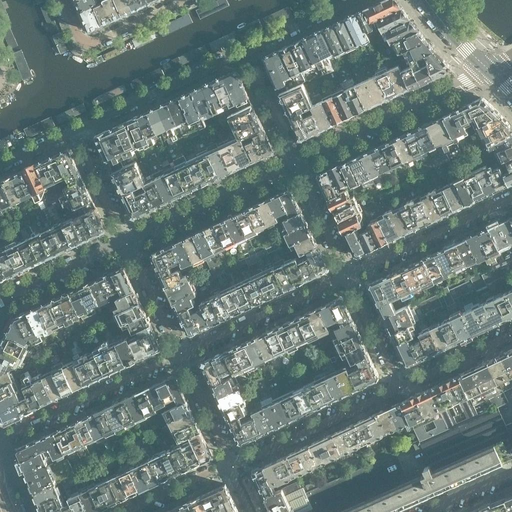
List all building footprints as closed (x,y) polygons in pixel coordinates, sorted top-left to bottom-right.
[(2,0),(0,0),(0,16),(3,24),(11,21),(2,0)] [(96,3),(94,0),(76,0),(77,0),(81,10),(92,4),(96,3)] [(123,14),(116,0),(102,0),(104,1),(112,19),(123,14)] [(134,9),(129,0),(116,0),(123,14),(134,9)] [(154,0),(129,0),(134,9),(154,0)] [(220,0),(197,11),(200,19),(230,6),(227,0),(220,0)] [(377,19),(402,7),(399,2),(397,0),(383,0),(382,1),(382,0),(374,4),(364,9),(370,22),(371,21),(377,19)] [(112,19),(104,1),(92,6),(102,24),(112,19)] [(51,33),(59,29),(48,4),(41,7),(51,33)] [(102,24),(92,6),(92,4),(81,10),(89,30),(102,24)] [(385,31),(410,19),(402,7),(377,19),(383,32),(385,31)] [(374,28),(371,21),(370,22),(364,9),(357,13),(369,38),(376,34),(373,28),(374,28)] [(158,27),(162,37),(194,22),(189,12),(158,27)] [(266,21),(265,21),(265,22),(265,23),(266,24),(266,25),(267,26),(268,27),(269,27),(270,27),(287,19),(288,18),(289,18),(289,17),(290,16),(290,15),(291,14),(291,13),(289,12),(288,12),(287,12),(286,12),(285,12),(284,12),(267,20),(266,21)] [(369,38),(357,13),(353,15),(353,14),(349,16),(345,18),(357,44),(369,38)] [(357,44),(345,18),(334,24),(346,49),(357,44)] [(396,42),(419,30),(410,19),(385,31),(392,44),(396,42)] [(238,31),(242,40),(264,30),(260,21),(238,31)] [(346,49),(334,24),(323,29),(334,52),(335,54),(346,49)] [(9,50),(18,46),(9,26),(0,29),(9,50)] [(334,52),(323,29),(319,31),(315,32),(315,33),(311,35),(328,72),(334,69),(329,60),(327,59),(326,56),(334,52)] [(158,40),(153,30),(132,39),(136,49),(158,40)] [(404,51),(427,40),(419,30),(396,42),(392,44),(395,51),(399,49),(401,53),(404,51)] [(60,55),(68,51),(61,31),(52,35),(60,55)] [(235,42),(231,33),(209,42),(213,51),(235,42)] [(328,72),(311,35),(301,39),(313,62),(317,61),(323,73),(328,72)] [(313,62),(301,39),(290,44),(302,70),(308,67),(309,70),(315,68),(313,62)] [(409,62),(435,49),(427,40),(404,51),(409,62)] [(132,50),(129,43),(93,59),(97,67),(132,50)] [(302,70),(290,44),(280,49),(288,67),(296,85),(303,82),(307,80),(302,70)] [(207,54),(203,46),(174,59),(178,68),(207,54)] [(285,82),(278,67),(280,65),(282,69),(288,67),(280,49),(264,57),(264,58),(267,64),(273,79),(276,86),(285,82)] [(449,69),(450,65),(435,50),(435,49),(409,62),(400,66),(409,88),(413,86),(414,87),(429,81),(428,79),(449,69)] [(12,54),(24,85),(34,81),(22,50),(12,54)] [(296,85),(288,67),(282,69),(280,65),(278,67),(285,82),(276,86),(279,93),(296,85)] [(409,88),(400,66),(399,65),(388,70),(398,93),(409,88)] [(131,81),(135,90),(165,76),(161,67),(131,81)] [(398,93),(388,70),(377,75),(387,98),(398,93)] [(250,100),(238,72),(234,71),(224,75),(236,103),(241,100),(242,103),(250,100)] [(236,103),(224,75),(213,80),(224,104),(229,102),(231,105),(236,103)] [(387,98),(377,75),(367,80),(377,103),(387,98)] [(224,104),(213,80),(202,85),(214,113),(220,110),(219,107),(224,104)] [(377,103),(367,80),(356,85),(366,108),(377,103)] [(309,94),(303,82),(296,85),(279,93),(285,104),(309,94)] [(366,108),(356,85),(355,83),(344,88),(355,113),(366,108)] [(214,113),(202,85),(191,91),(202,114),(207,112),(208,115),(214,113)] [(355,113),(344,88),(333,93),(344,118),(355,113)] [(89,106),(89,107),(90,108),(91,109),(93,109),(94,109),(117,98),(118,97),(119,97),(120,96),(121,95),(122,94),(122,93),(122,92),(123,91),(121,90),(120,90),(119,90),(117,90),(116,90),(115,91),(114,91),(91,102),(90,103),(89,104),(89,105),(89,106)] [(202,114),(191,91),(178,97),(189,123),(196,120),(200,129),(207,125),(202,114)] [(334,123),(324,100),(323,98),(320,93),(313,96),(314,99),(312,100),(314,105),(311,106),(314,111),(322,129),(334,123)] [(344,118),(333,93),(323,98),(324,100),(334,123),(344,118)] [(314,105),(312,100),(309,94),(285,104),(290,116),(301,111),(311,106),(314,105)] [(189,123),(178,97),(168,102),(178,125),(184,122),(187,127),(190,126),(189,123)] [(469,120),(474,118),(473,116),(492,106),(484,98),(481,98),(443,115),(455,142),(458,140),(459,142),(466,138),(463,132),(471,128),(469,120)] [(178,125),(168,102),(168,101),(158,106),(170,135),(174,133),(172,128),(178,125)] [(55,116),(59,124),(87,112),(83,103),(55,116)] [(257,116),(252,104),(229,115),(235,127),(257,116)] [(170,135),(158,106),(148,111),(158,135),(164,132),(166,137),(170,135)] [(478,125),(500,115),(492,106),(473,116),(474,118),(478,125)] [(158,135),(148,111),(138,116),(150,144),(154,143),(152,138),(158,135)] [(311,134),(303,116),(301,111),(290,116),(295,127),(300,137),(302,138),(311,134)] [(322,129),(314,111),(303,116),(311,134),(322,129)] [(482,135),(487,133),(508,123),(501,114),(500,115),(478,125),(482,135)] [(455,142),(443,115),(431,121),(446,152),(449,150),(448,147),(456,144),(455,142)] [(150,144),(138,116),(128,120),(138,144),(139,146),(145,144),(146,146),(150,144)] [(263,128),(257,116),(235,127),(240,138),(241,137),(251,133),(263,128)] [(27,129),(31,138),(56,126),(52,117),(27,129)] [(138,144),(128,120),(117,125),(117,126),(129,155),(134,152),(132,147),(138,144)] [(449,160),(446,152),(431,121),(426,123),(437,146),(441,155),(435,158),(439,165),(449,160)] [(437,146),(426,123),(416,128),(426,151),(437,146)] [(487,145),(511,133),(511,127),(508,123),(487,133),(490,140),(486,142),(487,145)] [(129,155),(117,126),(106,131),(117,154),(122,152),(128,164),(133,162),(129,155)] [(273,149),(263,128),(251,133),(255,139),(263,156),(272,152),(273,149)] [(426,151),(416,128),(404,134),(415,156),(426,151)] [(117,154),(106,131),(106,130),(95,136),(106,159),(112,156),(118,169),(122,167),(117,154)] [(498,150),(511,143),(511,133),(487,145),(489,150),(496,146),(498,150)] [(415,156),(404,134),(393,139),(404,161),(415,156)] [(0,150),(15,143),(11,135),(0,140),(0,150)] [(241,166),(230,143),(227,136),(216,141),(219,148),(230,171),(241,166)] [(252,161),(244,144),(241,137),(240,138),(230,143),(241,166),(245,164),(248,163),(252,161)] [(263,156),(255,139),(244,144),(252,161),(263,156)] [(404,161),(393,139),(383,144),(393,166),(404,161)] [(504,159),(511,155),(511,143),(498,150),(500,156),(495,158),(498,163),(504,159)] [(393,166),(383,144),(372,149),(382,171),(393,166)] [(230,171),(219,148),(208,153),(220,176),(230,171)] [(82,179),(69,150),(66,149),(56,154),(67,175),(71,184),(82,179)] [(382,171),(372,149),(361,154),(372,176),(382,171)] [(478,156),(475,151),(472,152),(467,155),(470,160),(478,156)] [(220,176),(208,153),(198,158),(209,181),(220,176)] [(67,175),(56,154),(47,158),(57,180),(67,175)] [(372,176),(361,154),(350,159),(361,181),(372,176)] [(489,163),(486,155),(481,158),(485,165),(489,163)] [(57,180),(47,158),(36,164),(46,185),(57,180)] [(209,181),(198,158),(187,163),(198,186),(202,185),(205,183),(209,181)] [(198,186),(187,163),(185,159),(182,161),(183,165),(176,168),(187,192),(198,186)] [(361,181),(350,159),(340,164),(348,182),(350,186),(361,181)] [(459,165),(465,162),(463,159),(452,164),(454,170),(460,167),(459,165)] [(146,183),(136,162),(112,172),(123,195),(133,189),(144,184),(146,183)] [(454,170),(452,164),(450,162),(444,165),(443,168),(446,174),(454,170)] [(47,187),(46,185),(36,164),(22,170),(34,193),(42,210),(44,209),(48,207),(44,199),(39,201),(38,199),(43,196),(41,190),(47,187)] [(348,182),(340,164),(339,164),(328,169),(328,170),(337,187),(348,182)] [(497,190),(486,167),(485,165),(474,170),(486,195),(497,190)] [(508,185),(503,174),(500,166),(493,169),(490,165),(486,167),(497,190),(508,185)] [(187,192),(176,168),(165,173),(176,197),(181,195),(184,193),(187,192)] [(511,169),(510,171),(503,174),(508,185),(509,184),(511,182),(511,169)] [(34,193),(22,170),(13,174),(24,198),(34,193)] [(337,187),(328,170),(325,171),(320,173),(318,177),(319,177),(321,183),(328,198),(339,193),(337,187)] [(486,195),(474,170),(472,171),(472,173),(464,177),(475,200),(486,195)] [(176,197),(165,173),(155,178),(166,202),(176,197)] [(24,198),(13,174),(3,179),(14,202),(24,198)] [(475,200),(464,177),(457,180),(455,175),(451,177),(454,182),(464,205),(475,200)] [(166,202),(155,178),(146,183),(144,184),(147,189),(155,207),(159,205),(162,203),(166,202)] [(14,202),(3,179),(0,180),(0,196),(5,207),(14,202)] [(61,201),(87,189),(82,179),(71,184),(64,187),(66,192),(59,196),(61,201)] [(464,205),(454,182),(450,184),(450,186),(444,189),(454,210),(465,205),(464,205)] [(301,211),(295,197),(291,190),(288,188),(288,189),(282,191),(279,193),(288,210),(290,216),(301,211)] [(366,194),(365,191),(364,188),(356,192),(359,197),(366,194)] [(92,199),(87,189),(61,201),(64,205),(71,202),(74,207),(80,204),(92,199)] [(144,212),(136,195),(133,189),(123,195),(122,195),(127,203),(133,215),(136,216),(144,212)] [(155,207),(147,189),(136,195),(144,212),(155,207)] [(454,210),(444,189),(437,192),(436,189),(432,191),(442,215),(442,216),(454,210)] [(334,210),(355,199),(354,196),(349,198),(345,190),(339,193),(328,198),(334,210)] [(442,215),(432,191),(427,193),(429,196),(422,199),(432,220),(442,215)] [(288,210),(279,193),(268,198),(276,215),(288,210)] [(432,220),(422,199),(421,196),(410,201),(422,225),(432,220)] [(276,215),(268,198),(257,203),(268,226),(279,221),(276,215)] [(106,230),(92,199),(80,204),(85,213),(95,235),(106,230)] [(360,210),(355,199),(334,210),(339,221),(360,210)] [(422,225),(410,201),(406,203),(407,206),(400,209),(410,231),(422,225)] [(268,226),(257,203),(247,208),(243,210),(243,209),(236,213),(247,236),(268,226)] [(376,215),(373,208),(372,205),(362,210),(367,219),(376,215)] [(49,207),(48,207),(44,209),(47,217),(52,214),(49,207)] [(63,250),(47,217),(44,209),(42,210),(32,214),(40,231),(51,256),(63,250)] [(410,231),(400,209),(394,212),(392,210),(388,211),(399,235),(410,231)] [(361,224),(358,217),(362,215),(360,210),(339,221),(344,233),(345,233),(356,227),(361,224)] [(307,223),(301,211),(290,216),(284,219),(287,226),(283,228),(285,233),(307,223)] [(399,236),(399,235),(388,211),(385,213),(386,216),(378,220),(388,241),(399,236)] [(95,235),(85,213),(74,218),(84,240),(95,235)] [(247,236),(236,213),(232,215),(225,218),(236,241),(247,236)] [(73,245),(63,223),(62,221),(57,223),(52,214),(47,217),(63,250),(73,245)] [(511,240),(511,221),(510,217),(499,222),(509,242),(511,240)] [(84,240),(74,218),(63,223),(73,245),(84,240)] [(236,241),(225,218),(222,220),(215,223),(225,246),(236,241)] [(388,241),(378,220),(368,225),(370,229),(378,246),(388,241)] [(509,242),(499,222),(488,227),(498,247),(509,242)] [(225,246),(215,223),(211,225),(204,228),(215,251),(225,246)] [(307,223),(285,233),(290,244),(312,234),(307,223)] [(51,256),(40,231),(34,234),(30,225),(25,227),(41,261),(51,256)] [(41,261),(25,227),(21,229),(25,238),(18,241),(30,266),(41,261)] [(366,251),(359,234),(356,227),(345,233),(352,248),(354,254),(358,255),(364,252),(363,252),(366,251)] [(498,247),(488,227),(478,232),(491,261),(495,260),(492,254),(499,251),(498,247)] [(215,251),(204,228),(193,233),(205,256),(208,263),(218,258),(215,251)] [(378,246),(370,229),(359,234),(366,251),(367,251),(378,246)] [(491,261),(478,232),(467,237),(476,257),(482,269),(493,264),(491,261)] [(205,256),(193,233),(183,238),(194,261),(205,256)] [(317,245),(312,234),(290,244),(293,249),(298,247),(301,253),(307,250),(317,245)] [(30,266),(18,241),(12,244),(8,235),(4,237),(20,270),(30,266)] [(20,270),(4,237),(0,239),(0,241),(4,249),(0,250),(0,257),(8,276),(20,270)] [(476,257),(467,237),(456,242),(465,262),(476,257)] [(194,261),(183,238),(172,243),(181,261),(182,264),(186,265),(194,261)] [(465,262),(456,242),(445,247),(454,267),(465,262)] [(181,261),(172,243),(161,248),(170,266),(181,261)] [(268,253),(278,248),(277,244),(266,249),(268,253)] [(327,266),(324,259),(317,245),(307,250),(311,258),(318,274),(320,273),(321,273),(326,270),(327,266)] [(454,267),(445,247),(434,253),(445,276),(449,274),(448,272),(455,269),(454,267)] [(170,266),(161,248),(152,252),(151,255),(155,263),(158,270),(161,277),(173,272),(170,266)] [(257,258),(268,253),(266,249),(255,254),(257,258)] [(445,276),(434,253),(423,258),(434,279),(434,281),(445,276)] [(258,260),(257,258),(255,254),(245,259),(247,263),(247,264),(258,260)] [(502,280),(509,276),(511,274),(511,255),(493,264),(482,269),(396,310),(384,316),(391,331),(413,321),(474,293),(478,291),(489,286),(493,284),(502,280)] [(0,279),(8,276),(0,257),(0,279)] [(306,280),(306,279),(299,263),(297,258),(286,263),(296,284),(296,285),(306,280)] [(318,274),(311,258),(299,263),(306,279),(318,274)] [(434,279),(423,258),(412,263),(422,284),(434,279)] [(236,268),(247,263),(245,259),(234,264),(236,268)] [(296,284),(286,263),(275,268),(285,289),(296,284)] [(422,284),(412,263),(402,268),(412,289),(422,284)] [(225,273),(236,268),(234,264),(231,266),(223,269),(225,273)] [(213,274),(223,269),(222,265),(211,270),(213,274)] [(134,290),(124,268),(121,267),(111,271),(119,288),(122,295),(134,290)] [(285,290),(285,289),(275,268),(264,273),(274,294),(278,293),(285,290)] [(412,289),(402,268),(392,272),(402,294),(412,289)] [(166,288),(167,288),(190,277),(188,273),(183,276),(179,269),(173,272),(161,277),(166,288)] [(215,278),(225,273),(223,269),(213,274),(215,278)] [(119,288),(111,271),(100,277),(108,293),(119,288)] [(402,294),(392,272),(381,277),(391,299),(402,294)] [(204,283),(202,279),(199,273),(195,275),(200,287),(205,285),(204,283)] [(268,298),(274,294),(264,273),(254,278),(264,299),(268,298)] [(204,283),(215,278),(213,274),(202,279),(204,283)] [(511,281),(509,276),(502,280),(504,285),(511,281)] [(110,298),(108,293),(100,277),(89,282),(99,302),(99,303),(106,300),(110,298)] [(196,289),(190,277),(167,288),(172,300),(196,289)] [(391,299),(381,277),(371,282),(369,286),(384,316),(396,310),(391,299)] [(264,299),(254,278),(243,283),(253,304),(257,303),(264,299)] [(99,302),(89,282),(79,286),(92,313),(95,311),(92,305),(99,302)] [(253,304),(243,283),(233,288),(243,309),(246,308),(253,305),(253,304)] [(92,313),(79,286),(70,291),(80,311),(86,308),(88,314),(92,313)] [(243,309),(233,288),(222,293),(232,315),(236,313),(243,309)] [(195,303),(192,296),(198,294),(196,289),(172,300),(177,311),(188,306),(195,303)] [(140,301),(134,290),(122,295),(116,298),(119,305),(115,307),(117,311),(140,301)] [(80,311),(70,291),(59,296),(71,320),(75,318),(73,314),(80,311)] [(511,315),(511,301),(507,292),(494,298),(504,319),(511,315)] [(225,318),(232,315),(222,293),(211,298),(221,319),(225,318)] [(71,320),(59,296),(49,300),(59,321),(65,318),(67,322),(71,320)] [(352,319),(343,299),(343,298),(339,297),(333,300),(329,302),(338,319),(340,325),(352,319)] [(222,320),(221,319),(211,298),(201,303),(203,307),(211,325),(215,323),(222,320)] [(504,319),(494,298),(484,303),(494,324),(504,319)] [(59,321),(49,300),(39,305),(51,330),(55,328),(53,324),(59,321)] [(145,312),(140,301),(117,311),(122,323),(145,312)] [(338,319),(329,302),(319,307),(327,324),(338,319)] [(494,324),(484,303),(473,308),(483,329),(494,324)] [(51,330),(39,305),(28,310),(38,332),(45,328),(47,332),(51,330)] [(199,330),(191,313),(188,306),(177,311),(181,318),(180,318),(184,325),(188,333),(191,334),(199,330)] [(211,325),(203,307),(191,313),(199,330),(200,330),(204,328),(211,325)] [(327,324),(319,307),(308,312),(318,333),(328,329),(327,324)] [(483,329),(473,308),(462,313),(472,334),(483,329)] [(40,337),(38,332),(28,310),(17,316),(27,337),(31,336),(33,340),(40,337)] [(318,333),(308,312),(308,311),(298,317),(308,338),(318,333)] [(150,324),(145,312),(122,323),(124,327),(128,325),(131,332),(138,329),(150,324)] [(472,334),(462,313),(451,318),(461,340),(472,334)] [(27,337),(17,316),(14,317),(10,326),(6,334),(25,343),(27,338),(27,337)] [(308,338),(298,317),(297,316),(287,321),(287,322),(297,343),(308,338)] [(461,340),(451,318),(442,322),(452,344),(461,340)] [(358,331),(352,319),(340,325),(335,327),(339,336),(335,338),(336,342),(358,331)] [(415,335),(411,328),(415,326),(413,321),(391,331),(396,342),(408,337),(408,338),(415,335)] [(297,343),(287,322),(277,327),(287,348),(297,343)] [(452,344),(442,322),(430,328),(440,350),(452,344)] [(161,346),(150,324),(138,329),(141,335),(150,353),(160,349),(161,346)] [(287,348),(277,327),(276,326),(266,331),(276,353),(287,348)] [(440,350),(430,328),(419,333),(421,337),(430,354),(440,350)] [(276,353),(266,331),(255,336),(256,336),(266,358),(276,353)] [(363,343),(358,331),(336,342),(342,353),(363,343)] [(28,345),(25,343),(6,334),(1,345),(23,356),(28,345)] [(150,353),(141,335),(130,340),(138,359),(150,353)] [(266,358),(256,336),(245,341),(255,363),(266,358)] [(138,359),(130,340),(128,337),(116,342),(127,364),(138,359)] [(418,360),(410,342),(408,338),(408,337),(396,342),(406,363),(409,364),(418,360)] [(430,354),(421,337),(410,342),(418,360),(430,354)] [(127,364),(116,342),(115,341),(110,344),(109,342),(104,344),(116,369),(127,364)] [(255,363),(245,341),(234,346),(245,368),(255,363)] [(369,354),(363,343),(342,353),(344,357),(348,356),(352,363),(358,360),(369,354)] [(116,369),(104,344),(100,346),(101,347),(94,350),(95,353),(105,374),(116,369)] [(26,357),(23,356),(1,345),(0,345),(0,357),(15,365),(18,367),(19,366),(26,367),(27,364),(23,362),(26,357)] [(245,368),(234,346),(224,351),(232,369),(234,373),(245,368)] [(511,387),(511,376),(511,377),(511,376),(511,348),(458,374),(473,406),(488,399),(492,410),(498,407),(507,403),(502,393),(511,387)] [(105,374),(95,353),(92,355),(90,351),(83,354),(95,379),(105,374)] [(232,369),(224,351),(212,357),(220,375),(232,369)] [(95,379),(83,354),(77,356),(79,360),(74,363),(84,384),(95,379)] [(379,375),(369,354),(358,360),(361,366),(369,383),(377,379),(379,375)] [(0,372),(9,368),(15,366),(15,365),(0,357),(0,372)] [(220,375),(212,357),(204,361),(202,364),(212,385),(223,380),(220,375)] [(84,384),(74,363),(73,360),(62,365),(74,389),(84,384)] [(74,389),(62,365),(52,370),(64,394),(74,389)] [(369,383),(361,366),(349,372),(357,389),(369,383)] [(357,389),(349,372),(347,367),(336,372),(347,394),(357,389)] [(0,385),(12,380),(14,379),(9,368),(0,372),(0,385)] [(64,394),(52,370),(42,374),(53,399),(64,394)] [(347,394),(336,372),(325,377),(335,399),(347,394)] [(43,404),(32,379),(29,374),(24,376),(28,384),(24,386),(28,396),(34,408),(43,404)] [(53,399),(42,374),(32,379),(43,404),(53,399)] [(473,406),(458,374),(428,388),(445,424),(448,430),(478,416),(473,406)] [(186,400),(180,386),(175,377),(172,375),(166,378),(174,397),(178,404),(186,400)] [(239,388),(237,384),(233,386),(229,377),(223,380),(212,385),(218,398),(239,388)] [(267,387),(264,381),(262,377),(255,380),(260,391),(267,387)] [(277,384),(274,377),(264,381),(267,387),(268,389),(277,384)] [(325,404),(335,399),(325,377),(314,382),(325,404)] [(174,397),(166,378),(156,383),(165,401),(174,397)] [(22,401),(17,391),(12,380),(0,385),(0,411),(17,404),(22,401)] [(325,404),(314,382),(305,387),(315,408),(325,404)] [(165,401),(156,383),(146,388),(155,408),(165,403),(165,401)] [(315,408),(305,387),(294,392),(304,413),(315,408)] [(155,408),(146,388),(136,393),(146,414),(154,410),(155,408)] [(244,398),(239,388),(218,398),(223,408),(244,398)] [(445,424),(428,388),(400,401),(409,419),(417,437),(445,424)] [(304,413),(294,392),(284,397),(294,418),(304,413)] [(146,414),(136,393),(126,397),(135,419),(146,414)] [(34,408),(28,396),(22,399),(22,401),(17,404),(22,414),(34,408)] [(135,419),(126,397),(115,402),(125,424),(135,419)] [(294,418),(284,397),(274,402),(284,423),(294,418)] [(245,412),(242,405),(246,403),(244,398),(223,408),(229,420),(239,416),(245,412)] [(167,421),(191,410),(186,400),(178,404),(163,411),(167,421)] [(406,423),(405,421),(409,419),(400,401),(386,408),(355,423),(363,440),(367,439),(368,441),(383,435),(382,432),(387,430),(388,432),(395,429),(406,423)] [(125,424),(115,402),(105,407),(115,428),(125,424)] [(284,423),(274,402),(263,407),(273,428),(284,423)] [(22,414),(17,404),(0,411),(0,414),(3,421),(5,421),(22,414)] [(115,428),(105,407),(95,412),(105,433),(115,428)] [(273,428),(263,407),(252,412),(254,416),(262,433),(273,428)] [(426,474),(495,444),(508,438),(511,436),(511,421),(505,425),(498,407),(492,410),(478,416),(448,430),(420,442),(414,445),(419,454),(424,452),(430,464),(423,467),(426,474)] [(172,431),(195,420),(191,410),(167,421),(172,431)] [(105,433),(95,412),(85,417),(94,438),(105,433)] [(250,439),(242,422),(239,416),(229,420),(238,441),(242,443),(250,439)] [(262,433),(254,416),(242,422),(250,439),(262,433)] [(94,438),(85,417),(75,421),(84,442),(94,438)] [(189,435),(200,430),(195,420),(172,431),(176,441),(189,435)] [(84,442),(75,421),(65,426),(74,447),(84,442)] [(363,440),(355,423),(333,433),(341,451),(344,449),(346,452),(360,445),(359,442),(363,440)] [(74,447),(65,426),(54,431),(64,452),(74,447)] [(212,454),(200,430),(189,435),(192,442),(201,462),(211,457),(212,454)] [(64,452),(54,431),(44,435),(54,457),(64,452)] [(341,451),(333,433),(310,444),(318,462),(322,460),(323,462),(338,455),(337,453),(341,451)] [(54,457),(44,435),(17,448),(16,451),(20,461),(24,470),(47,460),(54,457)] [(406,448),(414,445),(420,442),(417,437),(401,444),(402,447),(406,448)] [(511,447),(508,438),(495,444),(503,462),(503,463),(511,458),(511,447)] [(201,462),(192,442),(182,447),(191,467),(201,462)] [(318,462),(310,444),(287,455),(295,472),(299,471),(300,473),(316,466),(314,463),(318,462)] [(391,511),(444,489),(503,462),(495,444),(426,474),(408,482),(338,511),(391,511)] [(191,467),(182,447),(179,446),(170,450),(181,471),(191,467)] [(181,471),(170,450),(170,448),(159,453),(171,476),(181,471)] [(171,476),(159,453),(149,457),(160,481),(171,476)] [(338,511),(408,482),(395,453),(307,492),(313,506),(316,511),(338,511)] [(295,472),(287,455),(263,466),(271,484),(278,480),(279,483),(293,476),(292,474),(295,472)] [(160,481),(149,457),(139,462),(150,485),(160,481)] [(56,482),(47,460),(24,470),(33,493),(54,483),(56,482)] [(150,485),(139,462),(129,467),(140,490),(150,485)] [(93,511),(100,509),(89,485),(85,477),(94,473),(91,466),(60,481),(69,501),(73,511),(93,511)] [(271,484),(263,466),(252,471),(264,496),(275,492),(271,484)] [(140,490),(129,467),(118,471),(130,495),(140,490)] [(130,495),(118,471),(109,476),(120,500),(130,495)] [(120,500),(109,476),(98,481),(110,505),(120,500)] [(301,511),(295,511),(288,496),(305,488),(301,480),(275,492),(264,496),(271,511),(316,511),(313,506),(301,511)] [(110,505),(98,481),(89,485),(100,509),(110,505)] [(58,493),(54,483),(33,493),(37,502),(58,493)] [(231,496),(225,484),(201,495),(205,507),(212,504),(231,496)] [(43,511),(63,504),(58,493),(37,502),(40,511),(43,511)] [(206,511),(205,507),(201,495),(188,501),(192,511),(206,511)] [(233,511),(238,510),(231,496),(212,504),(215,511),(233,511)] [(510,511),(505,500),(477,511),(510,511)] [(73,511),(69,501),(63,504),(43,511),(73,511)] [(192,511),(188,501),(177,506),(179,511),(192,511)]
